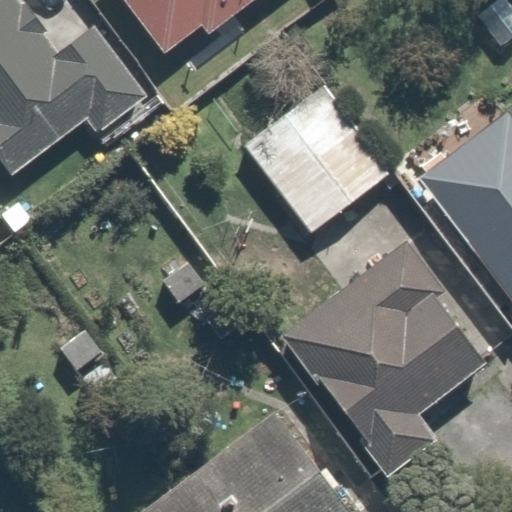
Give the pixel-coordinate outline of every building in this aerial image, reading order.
[(0,0),(0,174),(57,131),(69,147),(143,91),(86,14),(76,22),(59,0),(22,0),(23,0),(22,0),(0,0)] [(189,20),(198,32),(242,0),(108,0),(146,51),(189,20)] [(390,161),(321,67),(228,135),(297,229),(390,161)] [(511,115),(502,101),(418,157),(511,299),(511,115)] [(370,472),(423,434),(404,407),(479,354),(396,237),(268,329),(370,472)] [(352,511),(271,398),(111,511),(352,511)]
